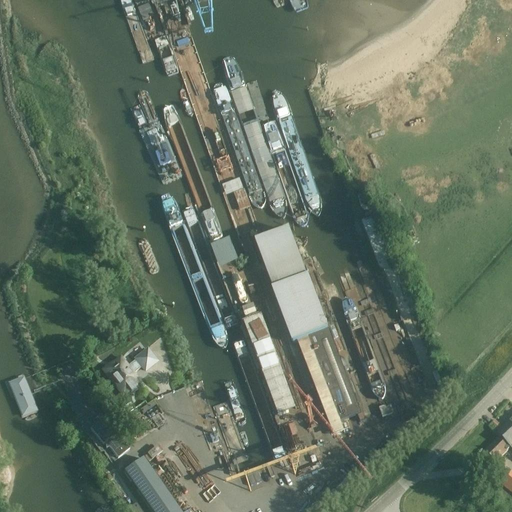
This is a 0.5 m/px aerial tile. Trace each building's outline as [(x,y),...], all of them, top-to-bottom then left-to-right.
[(300,342),(329,331),(290,230),(254,244),(292,345),(300,342)] [(262,316),(244,323),(278,417),(296,410),(262,316)] [(300,342),(320,394),(336,434),(348,430),(346,425),(348,424),(347,421),(361,415),(329,331),(300,342)] [(115,369),(107,375),(123,395),(129,390),(131,393),(136,389),(134,387),(139,382),(134,375),(142,368),(145,372),(156,362),(147,351),(127,367),(120,358),(112,365),(115,369)] [(24,378),(9,385),(23,418),(38,412),(24,378)] [(129,404),(119,412),(122,417),(132,410),(129,404)] [(382,419),(392,415),(390,409),(385,411),(385,410),(379,412),(382,419)] [(102,421),(93,429),(88,423),(81,428),(101,453),(105,453),(112,465),(118,460),(129,450),(117,435),(115,437),(102,421)] [(499,438),(510,449),(511,450),(511,427),(509,424),(497,436),(499,438)] [(510,449),(499,438),(484,452),(495,464),(510,449)] [(179,511),(143,460),(124,473),(150,511),(179,511)] [(511,493),(511,472),(509,470),(498,483),(511,493)]
